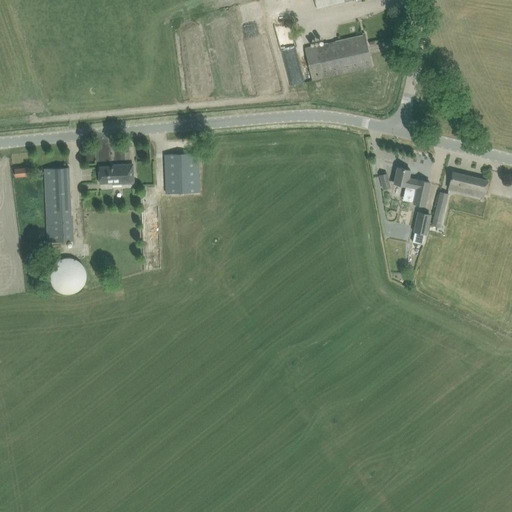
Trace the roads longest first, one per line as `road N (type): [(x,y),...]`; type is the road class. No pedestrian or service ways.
road 1 (unclassified): [(0,143),(315,114),(400,131)]
road 2 (unclassified): [(400,131),(414,70),(410,0)]
